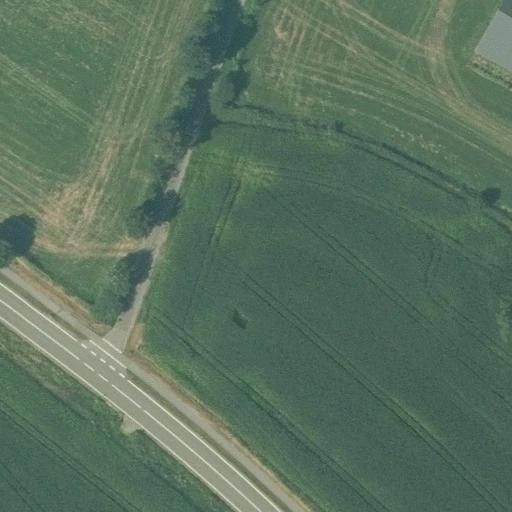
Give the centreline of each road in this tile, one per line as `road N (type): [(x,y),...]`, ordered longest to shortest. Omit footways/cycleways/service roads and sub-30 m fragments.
road 1 (residential): [(237,0),(100,374)]
road 2 (secondary): [(259,511),(100,374)]
road 3 (secondary): [(100,374),(0,300)]
